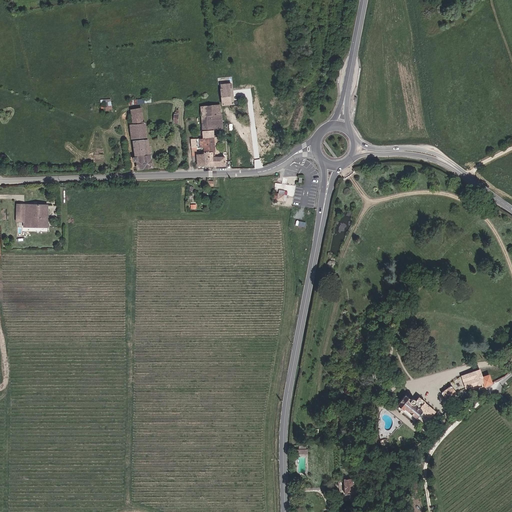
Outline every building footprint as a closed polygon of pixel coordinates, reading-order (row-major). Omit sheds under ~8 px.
[(228,89),(231,89),(229,83),(222,83),(222,82),(220,82),(220,83),(219,83),(221,105),(229,104),(228,89)] [(152,97),(128,100),(129,105),(153,102),(152,97)] [(112,98),(101,99),(101,103),(105,103),(107,110),(113,110),(112,98)] [(220,115),(218,105),(200,106),(201,117),(210,117),(211,129),(221,128),(220,115)] [(135,170),(151,168),(149,152),(152,152),(151,146),(147,146),(143,107),(130,108),(131,124),(129,124),(132,157),(130,157),(131,161),(134,161),(135,170)] [(202,138),(212,137),(211,129),(210,117),(201,117),(202,138)] [(202,138),(190,139),(191,148),(193,148),(204,147),(204,154),(196,154),(197,166),(211,165),(211,153),(213,152),(212,143),(212,139),(212,137),(202,138)] [(222,142),(212,143),(213,152),(211,153),(211,165),(224,165),(222,142)] [(285,203),(286,195),(278,193),(277,201),(285,203)] [(16,209),(15,221),(23,221),(23,226),(25,226),(25,230),(31,230),(31,227),(46,227),(46,204),(30,204),(30,213),(23,213),(23,204),(16,204),(16,206),(14,205),(14,209),(16,209)] [(462,378),(465,389),(483,382),(485,385),(491,382),(488,378),(483,379),(479,372),(463,378),(462,378)] [(446,401),(454,393),(448,387),(442,394),(441,396),(446,401)] [(405,396),(397,406),(403,412),(405,410),(416,420),(417,419),(424,426),(435,414),(424,404),(424,403),(418,399),(415,402),(415,401),(414,400),(412,400),(411,401),(405,396)] [(344,496),(353,495),(352,480),(343,480),(344,496)]
